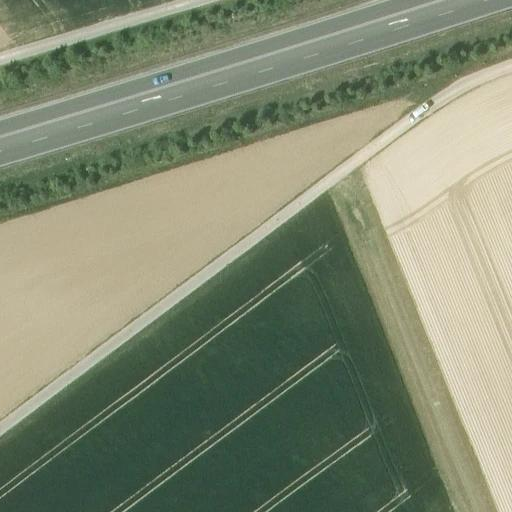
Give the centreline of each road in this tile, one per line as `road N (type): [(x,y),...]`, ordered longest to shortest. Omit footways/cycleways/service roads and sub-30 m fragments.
road 1 (track): [(0,429),(464,82),(511,67)]
road 2 (trunk): [(0,143),(462,0)]
road 3 (track): [(257,0),(0,75)]
